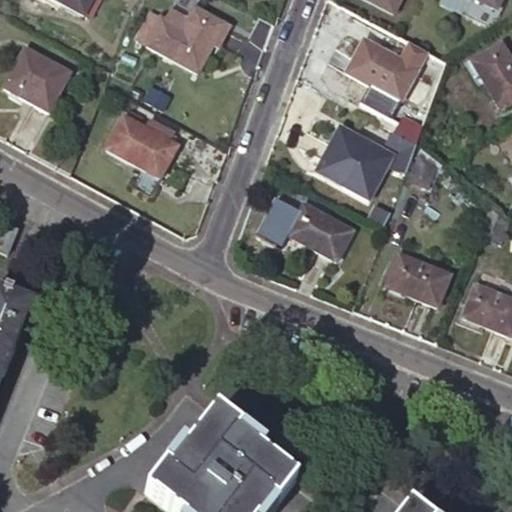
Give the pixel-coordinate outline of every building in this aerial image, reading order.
[(51,0),(84,17),(92,0),(51,0)] [(361,0),(392,16),(400,0),(361,0)] [(471,0),(495,12),(501,0),(471,0)] [(220,50),(231,31),(193,11),(187,22),(169,12),(164,23),(159,20),(144,47),(197,76),(214,46),(220,50)] [(378,94),(399,104),(399,105),(417,72),(362,43),(345,75),(378,94)] [(499,112),(511,104),(511,66),(500,46),(471,64),(499,112)] [(49,115),(69,77),(24,53),(4,91),(49,115)] [(393,115),(399,104),(378,94),(372,104),(393,115)] [(145,133),(122,120),(105,152),(159,181),(176,150),(167,145),(171,137),(149,125),(145,133)] [(375,190),(392,158),(338,129),(321,161),(375,190)] [(335,264),(351,234),(302,207),(286,238),(335,264)] [(507,225),(489,210),(477,239),(497,247),(507,225)] [(0,255),(5,258),(15,233),(0,227),(0,255)] [(436,310),(449,278),(397,257),(384,289),(436,310)] [(511,340),(511,303),(474,288),(461,320),(511,340)] [(0,376),(28,307),(9,299),(10,297),(2,294),(1,296),(0,295),(0,376)] [(266,511),(269,508),(273,511),(293,486),(234,440),(238,436),(212,416),(166,476),(162,472),(142,498),(160,511),(266,511)]
